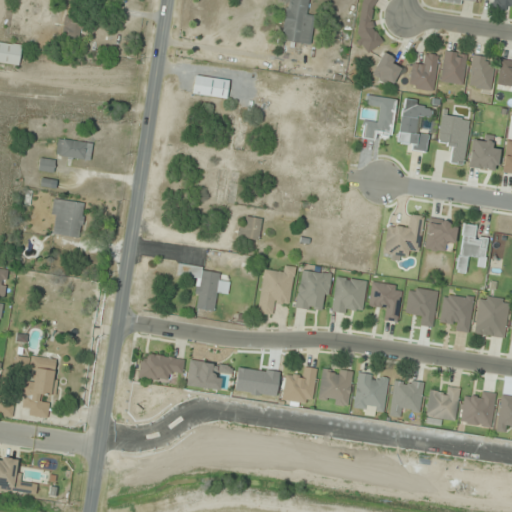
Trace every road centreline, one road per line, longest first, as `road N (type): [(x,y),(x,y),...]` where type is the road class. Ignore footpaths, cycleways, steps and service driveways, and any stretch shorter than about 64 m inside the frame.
road 1 (tertiary): [(87,511),(166,0)]
road 2 (residential): [(119,322),(511,369)]
road 3 (residential): [(371,177),(511,201)]
